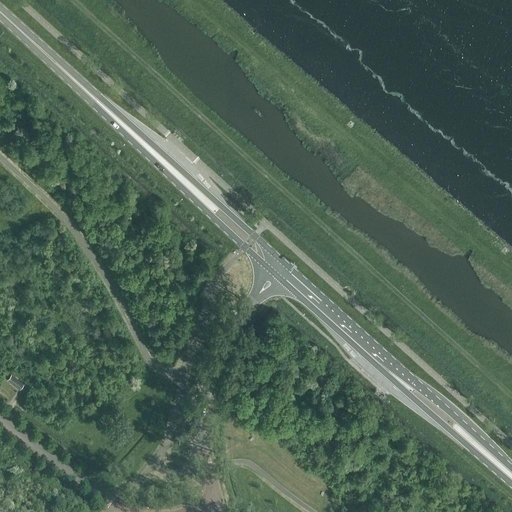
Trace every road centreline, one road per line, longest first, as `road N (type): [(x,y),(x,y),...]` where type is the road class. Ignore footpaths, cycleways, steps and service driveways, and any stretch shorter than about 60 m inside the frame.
road 1 (track): [(511,395),(74,0)]
road 2 (track): [(192,0),(301,102),(368,144),(511,267)]
road 3 (primary): [(280,269),(0,12)]
road 4 (primary): [(511,476),(280,269)]
road 5 (tertiary): [(216,503),(201,434),(208,380),(229,332),(280,269)]
road 6 (tertiary): [(125,511),(0,417)]
